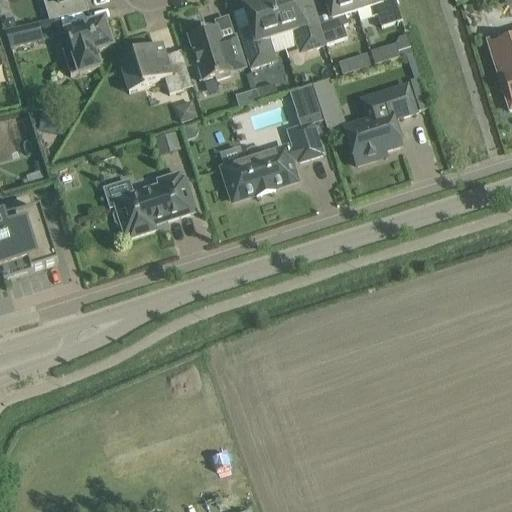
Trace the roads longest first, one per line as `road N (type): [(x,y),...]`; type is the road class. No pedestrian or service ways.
road 1 (residential): [(511,164),(58,308),(65,328)]
road 2 (tertiary): [(144,309),(511,189)]
